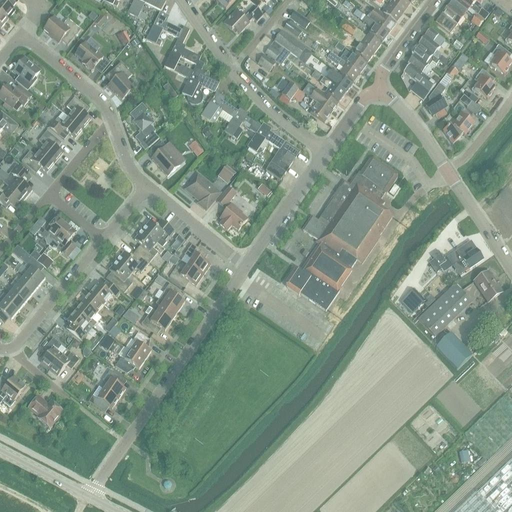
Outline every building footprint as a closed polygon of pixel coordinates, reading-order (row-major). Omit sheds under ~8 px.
[(0,0),(0,13),(8,20),(15,11),(12,9),(16,4),(11,0),(0,0)] [(103,0),(103,2),(116,8),(119,3),(113,0),(134,0),(135,0),(103,0)] [(135,0),(128,14),(141,21),(144,22),(146,17),(144,16),(138,13),(143,4),(160,13),(165,4),(166,2),(162,0),(157,0),(157,1),(155,0),(135,0)] [(234,0),(217,0),(216,2),(226,11),(235,1),(234,0)] [(390,5),(403,14),(410,5),(402,0),(392,0),(390,4),(390,5)] [(457,0),(453,0),(449,6),(463,18),(466,14),(472,18),(475,14),(457,0)] [(457,0),(475,14),(477,15),(480,12),(472,6),(476,1),(480,5),(483,0),(457,0)] [(390,5),(383,14),(397,24),(403,14),(390,5)] [(464,18),(463,18),(449,6),(435,24),(450,35),(464,18)] [(236,12),(224,25),(232,32),(234,30),(239,35),(249,24),(253,19),(256,23),(262,16),(253,7),(243,18),(236,12)] [(375,25),(389,34),(395,25),(376,11),(372,15),(370,14),(367,18),(368,19),(375,25)] [(0,28),(1,29),(8,20),(0,13),(0,28)] [(158,16),(146,41),(159,47),(162,42),(156,40),(161,31),(178,39),(178,40),(183,31),(182,31),(162,21),(164,18),(165,16),(160,13),(158,16)] [(290,20),(304,30),(309,23),(295,13),(290,20)] [(101,16),(95,23),(100,28),(107,21),(106,20),(106,21),(101,16)] [(361,23),(371,30),(369,34),(382,44),(389,34),(375,25),(368,19),(367,18),(365,17),(361,23)] [(471,23),(478,29),(483,22),(476,17),(471,23)] [(54,18),(44,31),(53,38),(52,39),(58,45),(61,41),(67,47),(81,31),(68,20),(63,26),(54,18)] [(355,41),(374,54),(374,55),(381,45),(368,35),(366,38),(357,31),(344,22),(339,28),(345,32),(344,33),(352,38),(355,40),(355,41)] [(302,33),(288,23),(284,29),(298,39),(302,33)] [(179,57),(196,66),(199,62),(201,58),(180,48),(182,45),(182,46),(189,31),(184,28),(182,31),(183,31),(178,40),(178,39),(164,68),(189,80),(193,72),(181,66),(180,69),(174,66),(179,57)] [(430,30),(418,46),(437,61),(441,55),(437,52),(445,41),(430,30)] [(122,33),(116,37),(123,47),(129,43),(130,41),(124,32),(122,34),(122,33)] [(274,42),(284,49),(298,60),(306,50),(281,32),(274,42)] [(349,42),(352,38),(344,33),(341,37),(349,42)] [(489,41),(479,33),(476,38),(485,45),(489,41)] [(455,41),(463,45),(465,40),(458,36),(455,41)] [(367,64),(374,54),(355,41),(353,44),(358,48),(354,54),(367,64)] [(275,61),(284,49),(274,42),(270,48),(265,54),(275,61)] [(85,44),(75,56),(85,65),(84,67),(91,72),(92,71),(93,71),(103,59),(85,44)] [(439,62),(437,61),(418,46),(411,54),(414,56),(426,65),(432,70),(439,62)] [(496,70),(504,77),(509,71),(507,69),(511,64),(506,61),(510,56),(511,56),(498,46),(492,55),(495,57),(488,67),(494,72),(496,70)] [(345,52),(340,60),(346,65),(360,75),(367,65),(366,65),(353,56),(352,57),(347,54),(345,52)] [(331,54),(327,59),(337,67),(338,66),(343,70),(340,74),(353,84),(360,75),(346,65),(340,60),(331,53),(331,54)] [(466,54),(460,62),(465,66),(471,57),(466,54)] [(275,65),(264,56),(258,64),(269,73),(275,65)] [(414,56),(408,64),(410,65),(424,76),(423,76),(426,78),(432,70),(426,65),(414,56)] [(17,84),(27,92),(37,81),(37,79),(35,77),(40,72),(24,59),(14,72),(20,77),(21,79),(17,84)] [(182,94),(188,97),(187,98),(187,100),(187,102),(188,104),(189,105),(191,106),(193,107),(195,107),(197,107),(198,106),(200,105),(201,103),(202,101),(202,99),(202,97),(201,95),(200,94),(199,93),(202,87),(215,93),(219,85),(199,75),(200,72),(201,72),(204,65),(199,62),(196,66),(193,72),(189,80),(182,94)] [(121,63),(105,77),(111,84),(108,86),(113,92),(114,92),(122,100),(135,89),(127,81),(132,76),(121,63)] [(410,65),(403,74),(416,84),(410,91),(423,102),(424,100),(436,86),(426,78),(423,76),(424,76),(410,65)] [(452,79),(457,72),(452,68),(446,75),(452,79)] [(494,89),(490,85),(494,80),(494,81),(495,81),(482,71),(475,79),(478,82),(471,91),(478,96),(479,94),(487,101),(492,95),(491,94),(494,89)] [(332,72),(326,80),(332,85),(345,94),(352,85),(339,75),(338,76),(332,72)] [(339,104),(345,94),(332,85),(326,80),(323,78),(320,83),(328,90),(325,94),(339,104)] [(168,85),(163,89),(170,98),(175,95),(168,85)] [(290,85),(281,96),(290,102),(298,91),(290,85)] [(431,103),(426,106),(427,108),(428,110),(432,117),(435,115),(438,120),(447,115),(443,110),(446,108),(442,101),(448,97),(445,93),(440,97),(446,90),(439,85),(428,99),(431,103)] [(0,94),(0,99),(13,110),(16,113),(22,106),(24,107),(31,98),(19,88),(15,92),(7,86),(0,94)] [(318,105),(331,114),(338,105),(324,95),(324,96),(316,91),(310,99),(318,105)] [(216,93),(201,117),(213,125),(216,120),(218,118),(229,125),(233,119),(233,120),(238,112),(220,100),(221,97),(216,93)] [(68,118),(83,130),(91,120),(83,114),(88,108),(75,98),(66,108),(72,113),(68,118)] [(466,109),(476,117),(481,109),(472,102),(466,109)] [(324,124),(331,114),(318,105),(316,106),(312,103),(309,107),(314,110),(311,114),(324,124)] [(148,111),(142,104),(129,115),(135,121),(133,123),(141,133),(135,139),(141,145),(142,144),(148,150),(159,140),(158,138),(154,134),(156,132),(150,126),(152,124),(144,114),(148,111)] [(261,127),(243,115),(245,112),(240,109),(238,112),(233,120),(233,119),(229,125),(224,132),(236,141),(242,132),(239,130),(242,126),(256,135),(261,127)] [(463,135),(464,137),(474,125),(462,115),(452,127),(453,128),(452,130),(450,127),(443,132),(453,146),(460,141),(459,140),(463,135)] [(0,133),(3,130),(10,137),(18,127),(6,117),(0,124),(0,123),(0,133)] [(74,140),(83,130),(68,118),(64,123),(58,118),(49,129),(62,139),(67,134),(74,140)] [(263,152),(268,143),(279,151),(274,158),(270,165),(275,169),(279,162),(283,157),(286,152),(281,149),(285,143),(278,138),(278,139),(266,131),(268,128),(263,125),(263,124),(261,127),(256,135),(247,148),(260,157),(260,156),(263,152)] [(20,138),(26,141),(29,134),(23,131),(20,138)] [(40,152),(55,164),(63,154),(55,148),(60,142),(47,132),(38,142),(44,147),(40,152)] [(152,160),(167,177),(180,166),(164,149),(166,148),(161,141),(150,151),(155,157),(152,160)] [(286,152),(296,158),(300,153),(285,143),(281,149),(286,152)] [(196,144),(190,149),(198,159),(204,154),(197,146),(196,144)] [(13,149),(9,154),(14,158),(18,154),(13,149)] [(46,174),(55,164),(40,152),(36,157),(30,152),(21,163),(34,173),(39,168),(46,174)] [(283,157),(292,164),(296,158),(286,152),(283,157)] [(245,155),(240,166),(257,173),(262,163),(245,155)] [(279,162),(289,169),(292,164),(283,157),(279,162)] [(318,245),(300,272),(296,269),(286,283),(287,289),(299,297),(300,295),(326,312),(339,292),(338,291),(352,272),(350,271),(357,262),(362,265),(380,238),(379,237),(393,217),(381,209),(385,204),(380,201),(385,194),(386,194),(397,179),(396,174),(382,164),(382,165),(380,165),(379,163),(380,163),(374,159),(370,160),(360,174),(359,173),(357,176),(355,176),(348,187),(345,185),(341,190),(339,188),(325,209),(325,211),(320,218),(329,224),(317,241),(315,243),(318,245)] [(285,175),(286,174),(289,169),(279,162),(275,169),(285,175)] [(265,172),(280,182),(285,175),(275,169),(270,165),(265,172)] [(32,191),(25,186),(31,179),(16,167),(3,183),(8,187),(24,201),(32,191)] [(226,168),(218,178),(227,185),(236,175),(226,168)] [(221,194),(198,175),(185,191),(199,202),(197,205),(206,212),(221,194)] [(0,204),(2,206),(6,209),(10,205),(16,210),(24,201),(8,187),(4,193),(0,189),(0,204)] [(236,195),(228,189),(217,203),(224,209),(236,195)] [(231,227),(238,232),(248,221),(241,215),(242,214),(237,209),(235,211),(231,206),(221,218),(224,220),(219,226),(227,232),(231,227)] [(318,222),(312,218),(311,217),(311,218),(309,220),(302,230),(302,231),(313,239),(317,241),(329,224),(320,218),(318,222)] [(49,247),(67,225),(58,218),(50,227),(46,223),(37,233),(45,240),(46,244),(49,247)] [(141,231),(157,244),(162,249),(175,233),(163,223),(158,230),(150,223),(146,227),(145,226),(141,231)] [(76,233),(67,225),(49,247),(52,249),(56,250),(67,258),(76,248),(69,242),(76,233)] [(143,248),(138,254),(149,264),(158,254),(152,249),(157,244),(141,231),(137,236),(138,237),(135,241),(143,248)] [(29,261),(35,254),(21,241),(15,248),(29,261)] [(448,259),(454,267),(457,272),(460,276),(470,269),(483,260),(471,242),(463,248),(448,259)] [(191,261),(187,266),(203,277),(210,266),(201,260),(205,254),(192,245),(184,256),(191,261)] [(441,270),(439,267),(445,262),(438,252),(431,256),(434,260),(429,264),(436,273),(441,270)] [(115,261),(131,275),(135,270),(141,274),(149,264),(138,254),(132,260),(124,253),(121,258),(119,257),(115,261)] [(18,272),(25,277),(38,288),(45,280),(39,275),(44,269),(32,258),(24,268),(22,267),(18,272)] [(127,280),(131,275),(115,261),(111,266),(113,267),(109,272),(117,279),(112,285),(124,295),(132,284),(127,280)] [(203,277),(187,266),(184,272),(177,267),(169,278),(182,287),(186,281),(196,287),(203,277)] [(488,304),(502,294),(488,273),(474,283),(488,304)] [(13,282),(31,297),(38,288),(25,277),(21,282),(16,278),(13,282)] [(120,294),(108,284),(101,278),(100,278),(105,282),(101,286),(98,284),(98,285),(95,289),(93,287),(90,292),(91,293),(90,294),(104,305),(112,296),(116,299),(120,294)] [(25,305),(31,297),(13,282),(10,286),(15,289),(11,293),(25,305)] [(159,300),(178,313),(185,304),(178,299),(182,293),(169,285),(159,300)] [(436,340),(473,304),(455,286),(419,322),(436,340)] [(0,297),(0,298),(18,313),(25,305),(11,293),(7,298),(0,291),(0,297)] [(414,291),(404,300),(415,312),(425,302),(414,291)] [(90,294),(83,303),(96,315),(104,305),(90,294)] [(142,294),(138,300),(142,303),(146,297),(142,294)] [(11,321),(18,313),(0,298),(0,297),(0,320),(5,324),(9,319),(11,321)] [(178,313),(159,300),(156,305),(160,308),(157,313),(171,323),(178,313)] [(101,319),(96,315),(83,303),(75,313),(89,324),(88,324),(93,328),(101,319)] [(171,323),(157,313),(149,308),(145,313),(148,315),(141,325),(154,334),(158,328),(165,333),(171,323)] [(70,325),(66,330),(82,343),(86,338),(81,333),(88,324),(89,324),(75,313),(67,322),(70,325)] [(109,325),(113,329),(118,323),(113,319),(109,325)] [(113,329),(109,325),(104,330),(109,334),(113,329)] [(138,333),(133,341),(131,340),(125,349),(145,362),(151,353),(147,350),(149,348),(146,346),(150,341),(138,333)] [(451,335),(436,349),(457,371),(472,357),(451,335)] [(49,370),(61,356),(57,352),(61,346),(53,339),(45,349),(49,353),(41,363),(49,370)] [(89,344),(84,349),(91,355),(96,349),(89,344)] [(120,357),(121,358),(115,367),(127,375),(131,369),(133,371),(135,368),(139,371),(145,362),(125,349),(120,357)] [(61,356),(49,370),(58,377),(66,367),(71,371),(79,361),(71,354),(66,359),(61,356)] [(104,390),(119,400),(125,390),(119,386),(123,380),(110,371),(103,382),(108,385),(104,390)] [(0,381),(0,404),(2,402),(10,408),(15,402),(14,401),(21,393),(22,394),(27,388),(14,378),(7,386),(5,386),(0,381)] [(112,410),(119,400),(104,390),(97,400),(92,397),(88,403),(101,412),(105,406),(112,410)] [(38,397),(28,409),(38,417),(37,419),(50,429),(63,413),(51,403),(48,406),(38,397)] [(474,430),(483,423),(479,418),(470,425),(474,430)] [(511,511),(511,459),(477,494),(476,492),(455,511),(511,511)]
